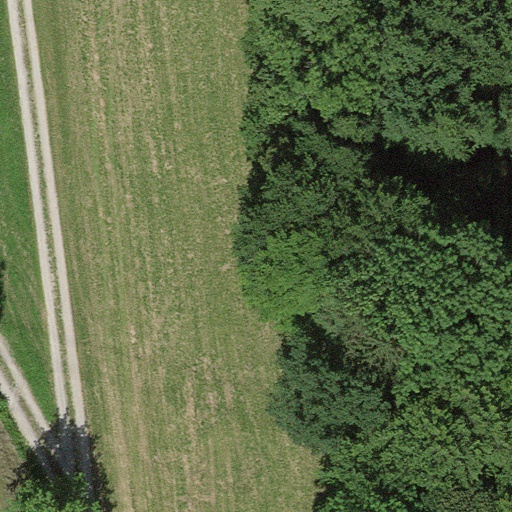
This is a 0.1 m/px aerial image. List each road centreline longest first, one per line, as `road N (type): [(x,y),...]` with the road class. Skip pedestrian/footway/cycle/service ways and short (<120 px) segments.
road 1 (track): [(73,511),(6,0)]
road 2 (track): [(65,511),(0,387)]
